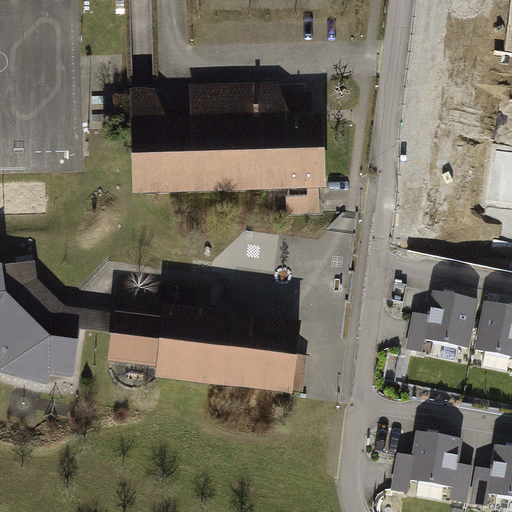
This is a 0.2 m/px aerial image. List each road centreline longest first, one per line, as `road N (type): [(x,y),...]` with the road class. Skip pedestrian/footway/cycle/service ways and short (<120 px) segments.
road 1 (residential): [(408,0),(377,262)]
road 2 (unclassified): [(361,402),(511,427)]
road 3 (residential): [(377,262),(361,402)]
road 4 (unclassified): [(377,262),(511,288)]
